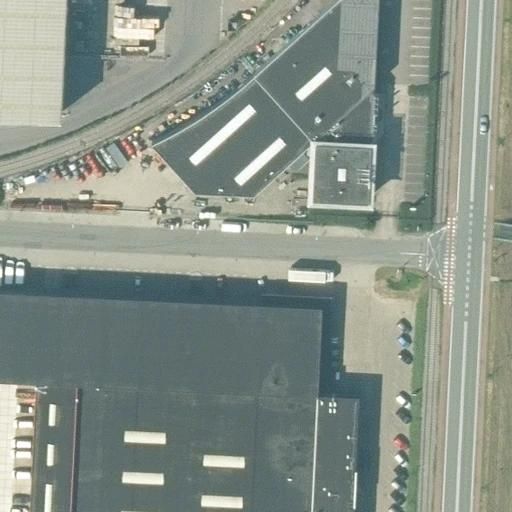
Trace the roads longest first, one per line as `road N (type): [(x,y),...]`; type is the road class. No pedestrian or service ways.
road 1 (unclassified): [(0,235),(468,258)]
road 2 (unknown): [(352,253),(356,332),(383,387),(377,511)]
road 3 (tertiary): [(468,258),(480,0)]
road 4 (tertiary): [(456,511),(468,258)]
